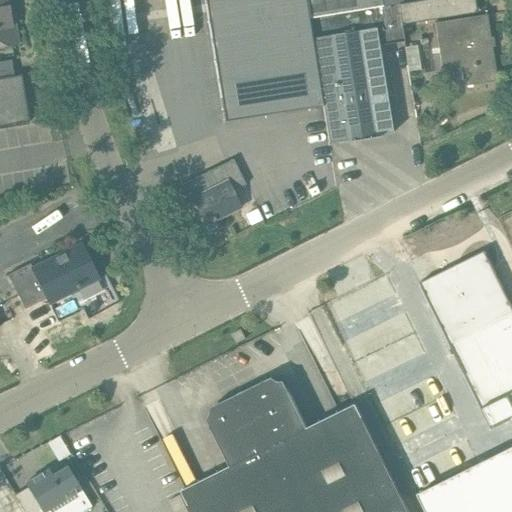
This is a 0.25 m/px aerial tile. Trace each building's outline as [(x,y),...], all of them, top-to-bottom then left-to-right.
[(10,0),(0,0),(0,46),(17,43),(17,42),(14,42),(7,1),(10,0)] [(138,0),(142,32),(206,26),(203,0),(138,0)] [(205,0),(224,121),(323,105),(320,88),(308,16),(305,0),(205,0)] [(305,0),(308,16),(331,12),(363,8),(382,5),(380,0),(305,0)] [(382,5),(363,8),(366,27),(375,26),(378,44),(404,41),(402,24),(486,10),(484,0),(412,0),(396,3),(382,5)] [(366,27),(363,8),(308,16),(320,88),(323,105),(329,142),(392,132),(378,44),(375,26),(366,27)] [(497,80),(486,14),(435,22),(442,63),(459,60),(463,86),(497,80)] [(0,126),(10,125),(28,122),(20,75),(2,78),(0,77),(0,126)] [(245,184),(233,159),(181,184),(191,204),(195,202),(206,224),(240,208),(232,191),(245,184)] [(81,244),(32,268),(30,263),(7,275),(24,309),(46,298),(48,303),(98,278),(81,244)] [(471,468),(418,494),(426,511),(511,511),(511,305),(485,250),(420,283),(452,347),(462,342),(466,350),(463,352),(465,372),(464,373),(465,375),(466,374),(492,427),(511,417),(511,502),(493,511),(471,468)] [(241,329),(232,334),(237,343),(246,339),(241,329)] [(287,388),(284,381),(282,381),(280,381),(278,381),(275,379),(273,377),(266,380),(218,404),(218,405),(211,408),(211,410),(211,411),(211,414),(209,417),(207,419),(211,426),(210,426),(231,467),(183,491),(193,511),(409,511),(356,404),(308,428),(288,388),(287,388)] [(60,459),(70,454),(60,436),(50,441),(60,459)] [(27,486),(14,495),(24,511),(82,511),(91,507),(80,489),(77,483),(66,466),(52,475),(48,469),(25,483),(27,486)]
